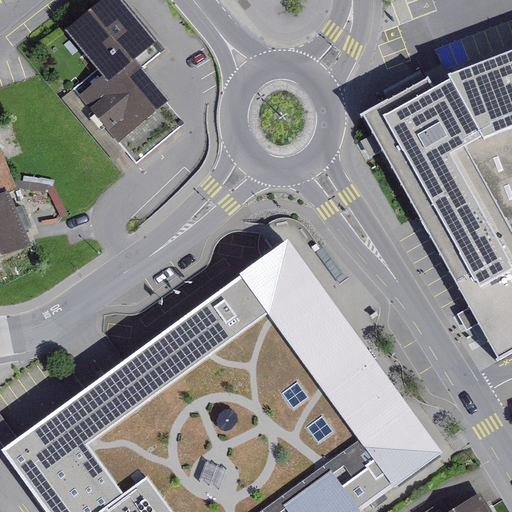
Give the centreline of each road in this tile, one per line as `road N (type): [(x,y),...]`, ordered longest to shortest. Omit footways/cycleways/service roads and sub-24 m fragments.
road 1 (tertiary): [(383,263),(511,465)]
road 2 (residential): [(0,341),(52,323),(175,236)]
road 3 (tertiary): [(284,170),(383,263)]
road 4 (tertiary): [(383,263),(326,146)]
